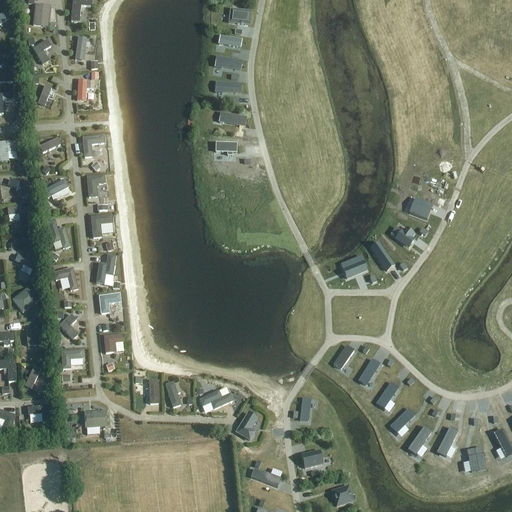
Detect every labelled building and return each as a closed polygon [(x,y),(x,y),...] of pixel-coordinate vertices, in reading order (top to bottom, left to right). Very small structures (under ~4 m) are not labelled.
[(72,0),(71,23),(79,24),(80,8),(91,9),(91,0),(72,0)] [(35,6),(33,27),(48,28),(50,8),(35,6)] [(248,26),(250,14),(231,11),(230,16),(229,16),(229,20),(229,24),(237,25),(237,26),(244,27),(244,26),(248,26)] [(0,26),(10,19),(6,13),(0,16),(0,26)] [(240,49),(241,41),(220,38),(218,46),(240,49)] [(78,39),(75,62),(83,63),(85,49),(89,49),(90,45),(86,45),(87,40),(78,39)] [(32,50),(42,67),(49,63),(43,53),(51,48),(47,42),(32,50)] [(241,63),(218,59),(217,62),(216,62),(215,68),(221,69),(221,68),(240,72),(241,63)] [(5,75),(0,75),(0,84),(14,83),(12,61),(4,62),(5,75)] [(78,82),(77,103),(85,103),(86,91),(94,91),(94,84),(87,83),(78,82)] [(241,86),(217,85),(217,88),(216,88),(215,94),(221,95),(222,93),(240,94),(241,86)] [(45,87),(37,106),(44,108),(51,90),(45,87)] [(9,93),(0,103),(0,115),(1,116),(15,97),(9,93)] [(246,120),(221,115),(220,119),(219,120),(219,123),(219,124),(223,125),(224,124),(244,128),(246,120)] [(82,140),(84,160),(92,159),(91,147),(104,146),(104,137),(82,140)] [(57,140),(39,148),(42,155),(60,146),(57,140)] [(0,144),(0,163),(8,163),(8,155),(16,154),(15,143),(0,144)] [(22,163),(17,167),(21,171),(26,167),(22,163)] [(96,164),(91,168),(95,173),(100,169),(96,164)] [(46,167),(41,172),(46,177),(50,172),(46,167)] [(86,178),(88,200),(97,199),(96,187),(105,186),(104,176),(86,178)] [(10,181),(8,188),(25,193),(27,186),(10,181)] [(65,181),(43,192),(47,200),(69,189),(65,181)] [(431,208),(413,200),(406,216),(425,224),(431,208)] [(49,207),(46,212),(52,217),(55,212),(49,207)] [(29,208),(7,210),(8,218),(22,216),(23,226),(31,225),(29,208)] [(91,219),(92,237),(101,236),(100,227),(113,226),(112,217),(91,219)] [(55,223),(47,226),(53,245),(60,243),(63,251),(70,249),(65,229),(57,231),(55,223)] [(395,241),(409,250),(415,240),(413,239),(416,234),(406,228),(404,233),(401,231),(395,241)] [(112,244),(105,246),(107,253),(114,251),(112,244)] [(373,256),(386,274),(395,267),(383,249),(373,256)] [(52,255),(49,260),(56,264),(58,258),(52,255)] [(15,263),(14,264),(23,268),(32,271),(33,272),(33,271),(36,265),(17,257),(15,263)] [(99,265),(96,285),(104,286),(105,277),(113,278),(115,258),(108,257),(106,266),(99,265)] [(347,281),(367,273),(363,263),(343,271),(347,281)] [(73,271),(54,275),(56,282),(67,279),(71,293),(78,291),(73,271)] [(12,302),(22,315),(39,302),(29,288),(12,302)] [(0,295),(0,296),(2,303),(9,300),(6,293),(0,295)] [(99,298),(101,316),(110,315),(109,306),(120,305),(119,296),(99,298)] [(71,316),(59,328),(73,342),(78,336),(70,328),(76,322),(71,316)] [(17,317),(9,318),(11,333),(19,332),(17,317)] [(41,332),(26,333),(27,349),(42,347),(41,332)] [(14,335),(0,336),(0,344),(15,344),(14,335)] [(122,337),(104,339),(105,356),(113,355),(113,346),(123,345),(122,337)] [(334,366),(341,371),(345,364),(345,365),(354,353),(347,348),(334,366)] [(61,354),(62,371),(71,371),(70,361),(83,361),(83,352),(61,354)] [(371,361),(358,383),(365,387),(369,380),(370,380),(379,366),(371,361)] [(16,362),(0,363),(0,371),(3,371),(4,376),(8,376),(8,384),(17,384),(16,362)] [(106,367),(108,374),(114,371),(112,365),(106,367)] [(34,368),(24,388),(31,391),(41,371),(34,368)] [(149,384),(150,405),(157,405),(157,383),(149,384)] [(165,386),(173,410),(181,407),(173,384),(165,386)] [(390,385),(376,405),(382,410),(387,403),(388,403),(398,390),(390,385)] [(199,401),(202,409),(211,405),(214,412),(233,402),(227,389),(199,401)] [(310,401),(302,401),(300,422),(307,423),(310,401)] [(49,408),(28,409),(28,417),(42,416),(43,425),(52,424),(49,408)] [(16,417),(0,411),(0,420),(6,422),(2,431),(10,434),(16,417)] [(408,411),(390,428),(396,434),(402,428),(403,429),(414,417),(408,411)] [(106,413),(84,414),(85,430),(107,429),(106,413)] [(248,414),(235,434),(249,443),(255,434),(251,431),(257,420),(248,414)] [(432,435),(424,430),(410,450),(416,455),(421,448),(422,449),(432,435)] [(436,454),(444,458),(449,449),(451,444),(452,445),(457,434),(449,430),(448,432),(436,454)] [(505,444),(500,433),(492,437),(503,461),(511,458),(505,444)] [(469,464),(471,474),(485,472),(481,451),(468,453),(469,459),(468,459),(469,464)] [(301,456),(304,470),(323,466),(320,452),(301,456)] [(254,470),(250,479),(276,489),(279,481),(265,476),(265,475),(254,470)] [(330,492),(336,509),(354,504),(348,487),(330,492)]
